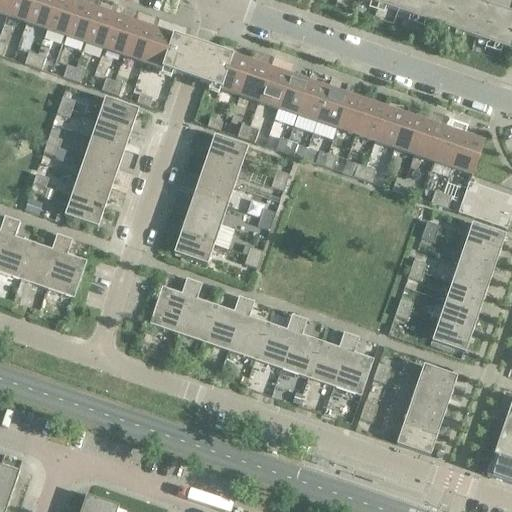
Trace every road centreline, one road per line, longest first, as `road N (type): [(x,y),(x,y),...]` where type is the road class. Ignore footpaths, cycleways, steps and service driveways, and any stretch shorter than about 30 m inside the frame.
road 1 (residential): [(511,496),(94,354)]
road 2 (residential): [(94,354),(222,0)]
road 3 (residential): [(511,99),(222,0)]
road 4 (residential): [(59,459),(227,511)]
